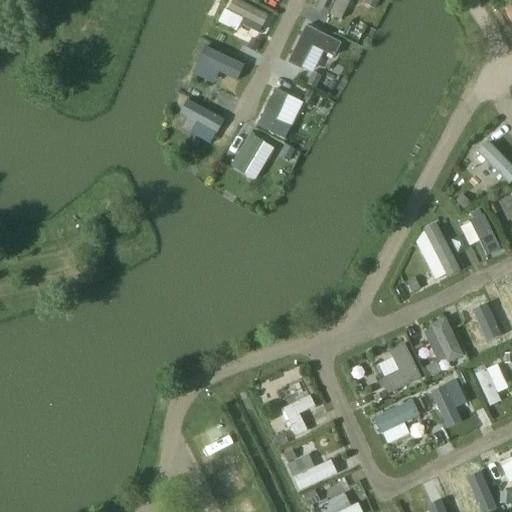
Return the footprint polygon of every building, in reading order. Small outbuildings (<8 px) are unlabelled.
[(261,43),(272,12),(237,0),(229,0),(219,29),(261,43)] [(345,22),(354,0),(318,0),(315,9),(345,22)] [(328,50),(340,55),(346,42),(305,23),(287,61),(317,75),(328,50)] [(214,49),(199,78),(237,97),(251,68),(214,49)] [(272,86),(255,123),(291,139),(308,102),(272,86)] [(220,140),(233,118),(198,98),(185,120),(220,140)] [(251,134),(238,171),(264,180),(277,144),(251,134)] [(511,159),(492,140),(481,151),(511,181),(511,159)] [(511,195),(500,202),(510,221),(511,220),(511,195)] [(487,212),(461,224),(479,261),(504,248),(487,212)] [(435,283),(463,271),(442,224),(414,237),(435,283)] [(489,346),(505,340),(488,299),(472,305),(489,346)] [(427,329),(443,365),(466,355),(451,318),(427,329)] [(390,394),(425,378),(409,343),(392,350),(402,370),(383,379),(390,394)] [(487,406),(503,402),(500,391),(508,389),(501,364),(477,371),(487,406)] [(442,385),(428,392),(446,425),(473,411),(459,385),(446,392),(442,385)] [(293,439),(311,431),(304,414),(320,408),(314,394),(280,409),(293,439)] [(407,423),(424,416),(416,399),(377,417),(390,445),(413,435),(407,423)] [(210,439),(227,428),(217,411),(199,422),(210,439)] [(289,463),(301,491),(341,474),(335,459),(317,467),(311,453),(289,463)] [(215,467),(224,484),(247,472),(238,455),(215,467)] [(511,480),(511,455),(503,460),(511,480)] [(475,511),(488,511),(499,509),(485,468),(464,475),(475,511)] [(323,489),(333,511),(360,511),(346,479),(323,489)] [(448,511),(441,492),(423,499),(428,511),(448,511)]
